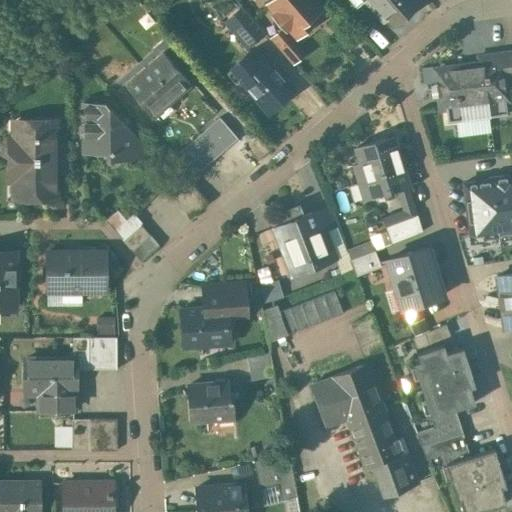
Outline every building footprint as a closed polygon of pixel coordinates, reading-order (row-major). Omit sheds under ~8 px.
[(321,6),(316,0),(275,0),(280,5),(280,10),(274,15),(284,26),(285,28),(287,26),(295,35),(296,36),(313,21),(309,16),(321,6)] [(349,0),(362,14),(369,8),(374,4),(370,0),(349,0)] [(417,4),(413,0),(370,0),(374,4),(369,8),(382,23),(387,18),(393,25),(417,4)] [(244,14),(230,26),(239,35),(252,23),(244,14)] [(252,23),(239,35),(255,53),(268,41),(252,23)] [(295,35),(287,26),(285,28),(284,26),(281,29),(290,39),(295,35)] [(290,39),(281,29),(270,39),(290,64),(302,53),(290,39)] [(511,56),(511,52),(478,56),(479,64),(436,69),(441,107),(461,105),(505,99),(506,99),(503,75),(511,73),(511,56)] [(162,54),(126,85),(151,114),(187,82),(162,54)] [(293,91),(265,60),(254,70),(243,58),(226,72),(235,83),(240,79),(268,112),(293,91)] [(505,99),(461,105),(463,119),(507,113),(505,99)] [(140,143),(103,103),(83,103),(84,152),(108,152),(109,151),(110,153),(112,151),(118,158),(140,158),(140,143)] [(219,118),(199,135),(218,156),(237,139),(219,118)] [(56,159),(56,119),(18,119),(18,137),(8,137),(0,141),(0,152),(8,157),(8,159),(56,159)] [(199,135),(170,160),(189,181),(218,156),(199,135)] [(392,135),(356,147),(361,163),(354,165),(360,182),(367,180),(372,197),(408,185),(392,135)] [(56,159),(8,159),(8,181),(18,181),(18,199),(56,199),(56,159)] [(511,175),(468,181),(474,233),(511,227),(511,175)] [(189,181),(171,197),(180,208),(198,192),(189,181)] [(198,192),(180,208),(189,218),(207,202),(198,192)] [(326,206),(316,210),(323,231),(334,227),(326,206)] [(126,219),(117,210),(105,220),(122,239),(140,224),(142,223),(133,213),(126,219)] [(316,210),(274,227),(290,266),(309,259),(313,266),(334,258),(323,231),(316,210)] [(417,214),(385,226),(390,243),(422,231),(417,214)] [(140,224),(122,239),(131,250),(149,234),(140,224)] [(149,234),(131,250),(140,260),(158,245),(149,234)] [(427,246),(387,258),(397,289),(399,288),(404,307),(442,295),(427,246)] [(374,249),(349,259),(355,276),(381,266),(374,249)] [(15,251),(0,251),(0,307),(15,307),(15,251)] [(103,251),(46,251),(47,291),(65,291),(65,289),(103,289),(103,251)] [(511,273),(496,276),(504,328),(511,326),(511,273)] [(260,283),(265,298),(285,291),(279,276),(260,283)] [(256,281),(244,282),(246,299),(249,299),(250,309),(262,308),(256,281)] [(244,282),(223,283),(224,301),(226,301),(246,299),(244,282)] [(223,283),(202,285),(204,307),(224,305),(224,301),(223,283)] [(334,290),(278,311),(286,334),(342,312),(334,290)] [(246,299),(226,301),(227,317),(232,316),(235,313),(247,312),(246,299)] [(204,307),(180,309),(183,346),(207,344),(207,342),(227,340),(227,342),(229,342),(227,317),(226,301),(224,301),(224,305),(204,307)] [(428,326),(423,304),(410,307),(415,329),(428,326)] [(99,329),(117,328),(116,315),(99,316),(99,329)] [(370,315),(349,323),(362,356),(383,348),(370,315)] [(446,324),(412,337),(416,348),(450,335),(446,324)] [(88,337),(72,337),(72,358),(75,358),(75,369),(88,369),(88,337)] [(102,337),(88,337),(88,369),(102,369),(102,337)] [(116,337),(102,337),(102,369),(116,369),(116,337)] [(443,344),(416,352),(419,360),(413,362),(430,416),(455,408),(474,402),(469,387),(474,385),(462,347),(445,352),(443,344)] [(269,352),(247,356),(251,379),(274,375),(269,352)] [(72,358),(24,359),(24,393),(39,392),(38,410),(73,409),(73,392),(75,392),(75,369),(75,358),(72,358)] [(366,362),(331,375),(332,377),(346,416),(365,468),(373,465),(400,455),(399,453),(366,362)] [(332,377),(310,385),(325,423),(346,416),(332,377)] [(228,382),(187,385),(189,419),(233,416),(231,398),(229,398),(228,382)] [(455,408),(430,416),(434,427),(416,432),(420,445),(463,432),(455,408)] [(88,418),(71,418),(71,450),(88,450),(88,418)] [(102,418),(88,418),(88,450),(102,450),(102,418)] [(116,418),(102,418),(102,450),(116,450),(116,418)] [(463,432),(420,445),(426,458),(442,453),(445,463),(470,455),(463,432)] [(470,455),(445,463),(456,500),(459,499),(463,511),(475,511),(505,503),(501,487),(505,485),(494,448),(470,455)] [(400,455),(373,465),(383,493),(417,481),(406,450),(399,453),(400,455)] [(288,452),(253,460),(263,503),(296,495),(288,452)] [(39,511),(40,482),(0,482),(0,511),(39,511)] [(82,485),(82,482),(63,482),(63,511),(111,511),(112,482),(109,482),(109,485),(82,485)] [(246,511),(244,483),(195,487),(196,511),(246,511)]
